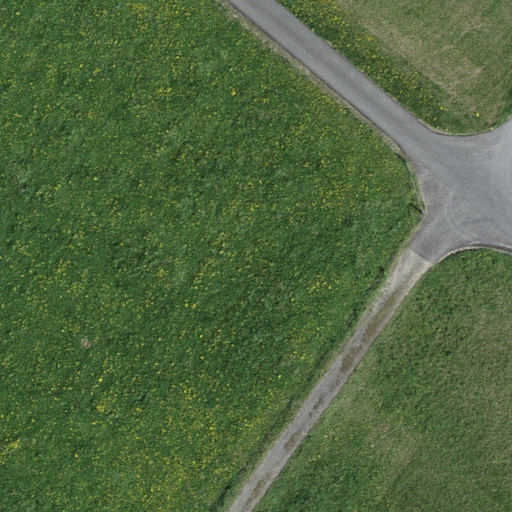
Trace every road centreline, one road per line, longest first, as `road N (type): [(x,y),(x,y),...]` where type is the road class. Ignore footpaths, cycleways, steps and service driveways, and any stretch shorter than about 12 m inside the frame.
road 1 (track): [(511,151),(246,511)]
road 2 (unclassified): [(250,0),(511,217)]
